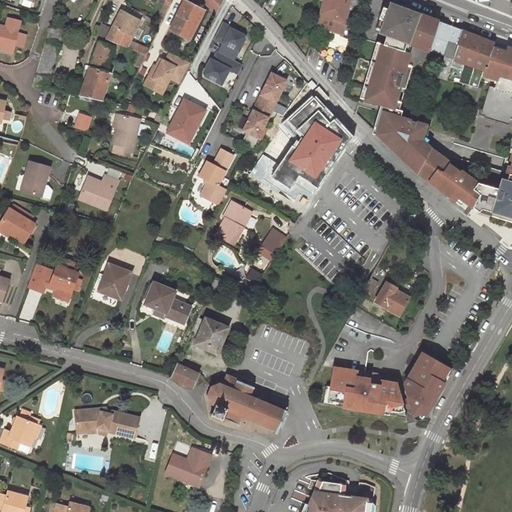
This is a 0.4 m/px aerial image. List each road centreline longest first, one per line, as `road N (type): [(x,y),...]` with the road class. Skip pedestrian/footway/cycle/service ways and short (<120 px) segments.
road 1 (residential): [(244,0),(366,135),(511,263)]
road 2 (residential): [(0,337),(162,382),(207,426),(256,441),(279,461)]
road 3 (secondary): [(418,475),(511,302)]
road 4 (residential): [(418,475),(344,447),(301,449),(279,461)]
road 5 (unknown): [(210,153),(267,20)]
